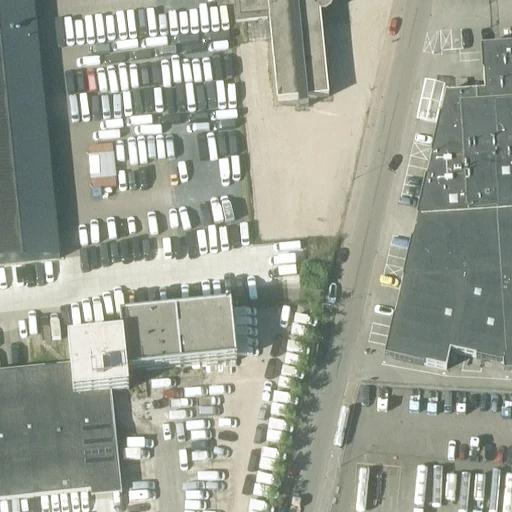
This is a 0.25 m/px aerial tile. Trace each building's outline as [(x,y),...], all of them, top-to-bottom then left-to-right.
[(31,0),(0,0),(0,265),(58,260),(31,0)] [(367,0),(265,0),(291,234),(314,233),(367,0)] [(394,319),(398,320),(391,348),(397,357),(424,363),(423,367),(446,372),(450,354),(502,366),(508,365),(511,371),(511,49),(485,51),(486,75),(482,75),(478,94),(449,96),(445,96),(394,319)] [(0,322),(8,322),(41,308),(39,279),(33,280),(28,282),(0,283),(0,322)] [(0,374),(0,501),(119,490),(109,387),(126,385),(125,373),(235,363),(229,308),(119,319),(121,337),(67,342),(70,367),(0,374)] [(151,484),(201,481),(197,398),(171,399),(171,390),(149,391),(150,403),(168,402),(169,426),(175,426),(176,445),(164,446),(165,457),(150,458),(151,484)]
